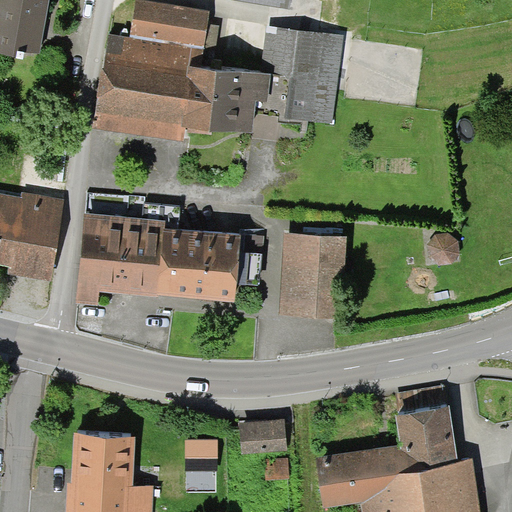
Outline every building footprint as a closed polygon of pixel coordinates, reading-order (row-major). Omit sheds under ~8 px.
[(21,49),(37,52),(45,0),(0,0),(0,51),(20,55),(21,49)] [(134,5),(127,54),(103,50),(93,109),(247,129),(249,113),(306,120),(312,72),(325,73),(329,44),(315,42),(316,37),(273,32),(268,74),(218,68),(219,62),(210,61),(209,67),(198,66),(205,17),(134,5)] [(0,259),(50,268),(61,203),(20,196),(20,201),(0,197),(0,259)] [(254,282),(258,237),(175,231),(177,207),(142,204),(139,227),(82,222),(76,302),(94,303),(96,283),(232,296),(233,281),(254,282)] [(334,315),(339,235),(299,233),(294,313),(334,315)] [(448,262),(455,254),(453,243),(445,236),(434,237),(427,246),(429,257),(437,263),(448,262)] [(364,511),(459,511),(442,389),(394,398),(403,455),(394,457),(393,448),(321,458),(323,469),(317,470),(322,502),(362,496),(364,511)] [(241,452),(284,449),(282,425),(239,429),(241,452)] [(129,435),(76,431),(71,511),(146,511),(147,486),(126,485),(129,435)]
